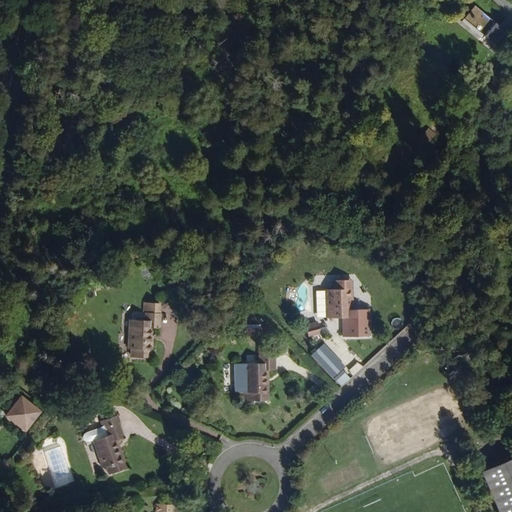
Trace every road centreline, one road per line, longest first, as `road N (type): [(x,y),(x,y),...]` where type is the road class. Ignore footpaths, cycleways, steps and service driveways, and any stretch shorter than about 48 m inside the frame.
road 1 (residential): [(280,460),(423,325)]
road 2 (secondary): [(0,122),(22,0)]
road 3 (residential): [(280,460),(254,447),(227,456),(214,481),(227,511)]
